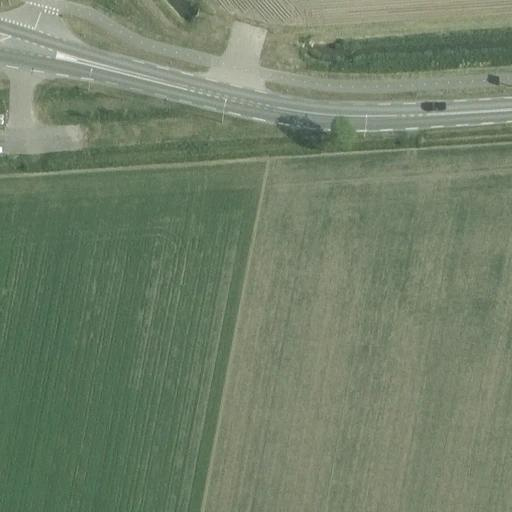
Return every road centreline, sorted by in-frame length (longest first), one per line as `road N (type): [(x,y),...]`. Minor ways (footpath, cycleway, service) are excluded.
road 1 (secondary): [(324,116),(101,66)]
road 2 (secondary): [(324,116),(511,107)]
